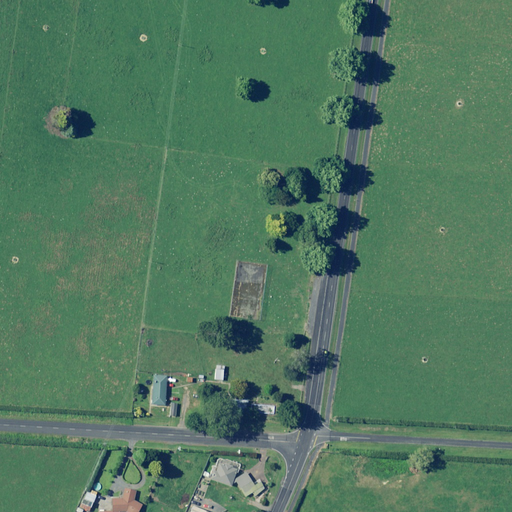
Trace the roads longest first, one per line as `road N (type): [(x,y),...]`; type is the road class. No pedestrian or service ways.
road 1 (tertiary): [(307,439),(373,0)]
road 2 (unclassified): [(0,424),(307,439)]
road 3 (unclassified): [(307,439),(511,445)]
